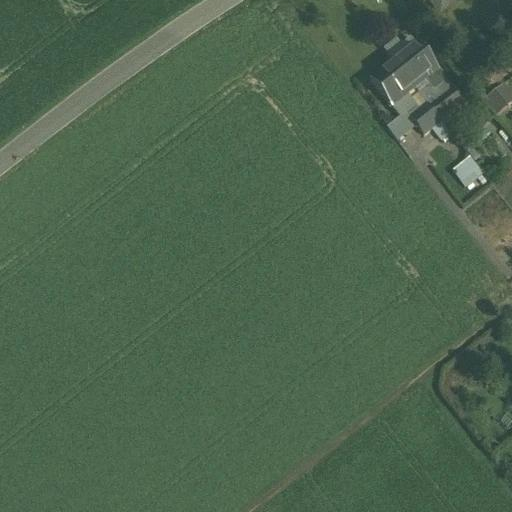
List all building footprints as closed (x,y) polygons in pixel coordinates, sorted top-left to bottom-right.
[(437,72),(416,45),(393,64),(414,91),(426,81),(437,72)] [(414,91),(393,64),(370,82),(400,119),(405,115),(414,108),(406,97),(414,91)] [(437,72),(426,81),(435,92),(446,83),(437,72)] [(453,91),(449,86),(443,91),(447,96),(453,91)] [(511,98),(503,88),(483,104),(495,118),(511,104),(511,98)] [(427,106),(414,91),(406,97),(414,108),(418,113),(427,106)] [(447,96),(429,109),(439,121),(453,110),(462,103),(453,91),(447,96)] [(427,106),(418,113),(414,108),(405,115),(424,137),(441,123),(439,121),(429,109),(427,106)] [(493,122),(481,107),(467,119),(478,133),(493,122)] [(453,110),(439,121),(441,123),(446,130),(460,119),(453,110)] [(467,189),(485,175),(471,158),(453,172),(467,189)]
